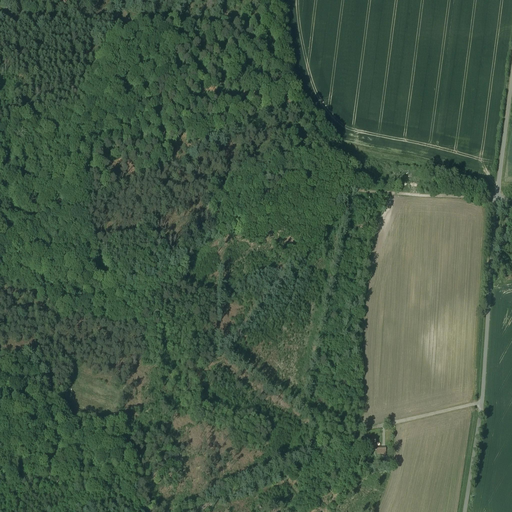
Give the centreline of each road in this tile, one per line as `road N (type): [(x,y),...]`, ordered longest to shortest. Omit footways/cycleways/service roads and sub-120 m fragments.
road 1 (track): [(481,400),(329,438),(304,466),(185,511)]
road 2 (residential): [(464,511),(481,405),(495,199)]
road 3 (residential): [(495,199),(511,80)]
